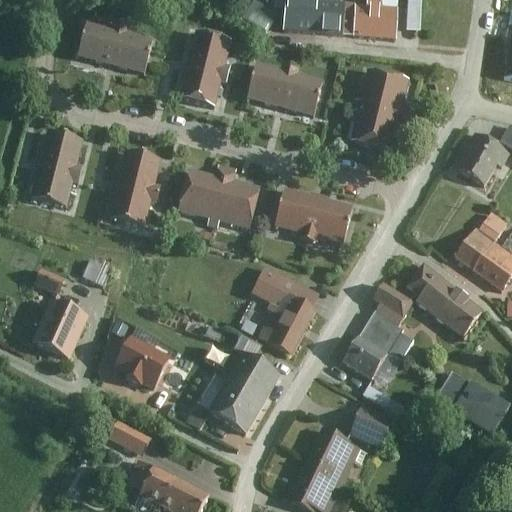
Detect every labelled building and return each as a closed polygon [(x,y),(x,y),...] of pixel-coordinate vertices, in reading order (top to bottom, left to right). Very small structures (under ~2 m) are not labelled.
[(339,37),(340,5),(318,4),(318,0),(266,0),(266,5),(286,6),(285,34),(339,37)] [(406,0),(406,31),(421,31),(421,0),(417,0),(406,0)] [(396,15),(353,13),(352,39),(395,41),(396,15)] [(142,78),(150,45),(127,39),(129,31),(112,27),(111,34),(83,27),(75,62),(142,78)] [(227,44),(192,37),(178,101),(213,109),(227,44)] [(511,78),(511,42),(509,42),(503,77),(511,78)] [(323,85),(257,68),(247,107),(313,124),(323,85)] [(405,84),(361,77),(350,143),(394,151),(405,84)] [(511,132),(505,129),(497,144),(511,151),(511,132)] [(511,156),(476,136),(453,176),(480,192),(492,170),(500,174),(511,156)] [(83,148),(45,138),(28,202),(65,212),(83,148)] [(162,165),(122,156),(106,222),(146,231),(162,165)] [(212,186),(187,178),(176,214),(246,234),(258,195),(232,188),(236,173),(217,168),(212,186)] [(345,209),(278,193),(269,234),(336,249),(345,209)] [(511,265),(475,238),(455,265),(503,299),(511,286),(511,265)] [(89,259),(81,279),(103,288),(112,268),(89,259)] [(55,297),(61,282),(39,273),(33,288),(55,297)] [(320,303),(265,275),(250,303),(271,314),(255,346),(289,363),(320,303)] [(459,348),(479,321),(418,276),(404,295),(416,304),(411,312),(459,348)] [(408,314),(381,295),(372,308),(399,327),(408,314)] [(66,362),(82,326),(48,311),(32,346),(66,362)] [(418,345),(373,318),(356,344),(386,362),(402,372),(418,345)] [(116,324),(104,378),(160,391),(168,355),(143,349),(147,331),(116,324)] [(386,362),(356,344),(340,369),(369,388),(386,362)] [(276,381),(238,363),(209,424),(247,442),(276,381)] [(490,445),(511,413),(470,385),(465,394),(451,384),(435,408),(490,445)] [(390,428),(360,414),(347,441),(377,456),(390,428)] [(139,463),(144,453),(117,440),(112,451),(139,463)] [(329,511),(356,454),(330,443),(300,510),(304,511),(329,511)] [(145,511),(197,511),(203,501),(137,472),(129,490),(139,495),(134,507),(145,511)]
